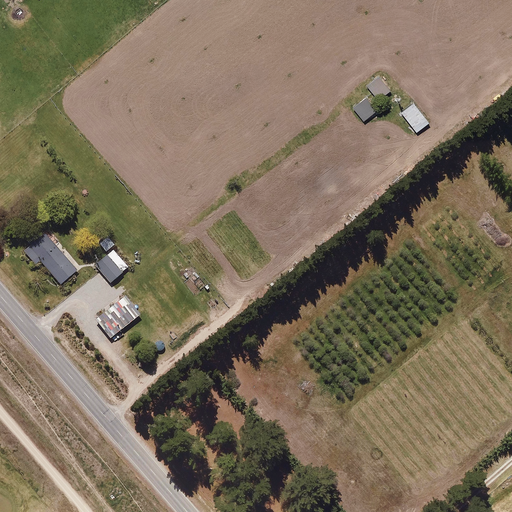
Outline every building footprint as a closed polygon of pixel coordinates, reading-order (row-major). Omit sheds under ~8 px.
[(391,90),(378,75),(366,85),(379,100),(391,90)] [(378,110),(367,97),(355,108),(366,121),(378,110)] [(431,122),(415,102),(402,114),(417,133),(431,122)] [(43,202),(32,202),(32,219),(44,218),(43,202)] [(23,249),(36,265),(40,262),(59,285),(77,271),(45,232),(23,249)] [(121,267),(106,248),(88,262),(103,281),(121,267)] [(135,305),(125,292),(94,317),(110,338),(147,308),(140,301),(135,305)]
